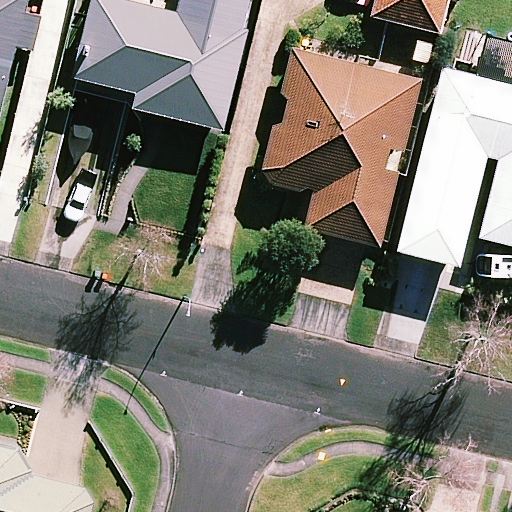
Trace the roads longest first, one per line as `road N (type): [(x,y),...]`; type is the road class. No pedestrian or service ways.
road 1 (residential): [(511,422),(244,353)]
road 2 (residential): [(244,353),(0,293)]
road 3 (residential): [(204,511),(244,353)]
